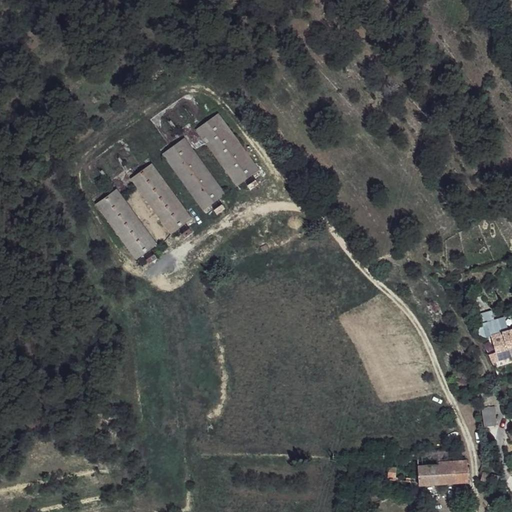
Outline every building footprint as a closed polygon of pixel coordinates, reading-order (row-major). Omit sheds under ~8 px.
[(214,109),(191,125),(233,181),(256,164),(214,109)] [(180,133),(158,150),(200,205),(221,189),(180,133)] [(148,160),(126,176),(168,231),(190,215),(148,160)] [(112,187),(92,203),(133,257),(153,242),(112,187)] [(499,308),(486,311),(490,322),(501,318),(499,308)] [(501,318),(490,322),(496,335),(503,334),(511,331),(511,329),(508,318),(501,318)] [(511,331),(503,334),(508,351),(511,350),(511,331)] [(496,335),(492,336),(497,353),(508,351),(503,334),(496,335)] [(510,359),(508,351),(497,353),(500,362),(510,359)] [(497,353),(490,355),(494,363),(500,362),(497,353)] [(496,407),(482,408),(484,428),(497,427),(496,407)] [(447,451),(415,454),(416,460),(419,481),(415,481),(415,486),(469,481),(468,460),(449,461),(447,451)] [(416,460),(398,461),(395,467),(394,479),(415,481),(419,481),(416,460)] [(395,467),(352,465),(351,477),(394,479),(395,467)] [(492,468),(484,465),(482,471),(485,473),(482,481),(497,486),(500,477),(491,473),(492,468)] [(355,511),(358,487),(350,487),(346,511),(355,511)]
